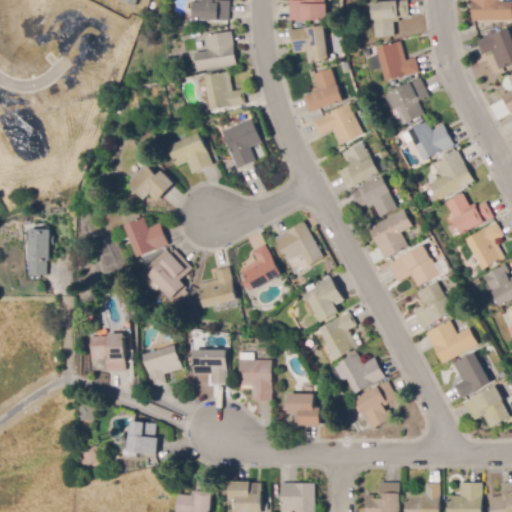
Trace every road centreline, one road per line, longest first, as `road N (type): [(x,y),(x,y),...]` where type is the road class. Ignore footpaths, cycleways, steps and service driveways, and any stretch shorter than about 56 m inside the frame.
road 1 (residential): [(267,0),(271,80),(316,187),(452,451)]
road 2 (residential): [(189,429),(282,454),(511,451)]
road 3 (residential): [(189,429),(70,377),(0,419)]
road 4 (residential): [(441,0),(460,79),(511,173)]
